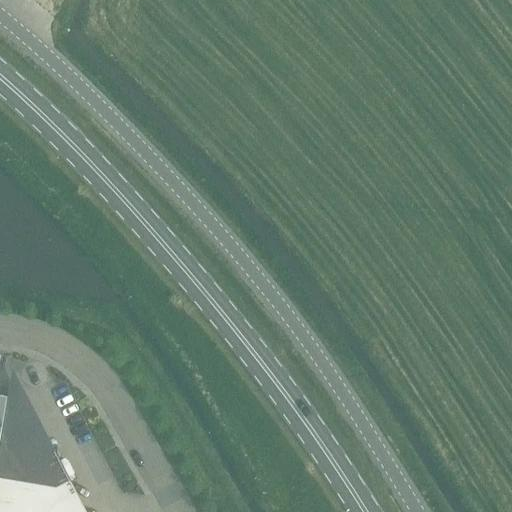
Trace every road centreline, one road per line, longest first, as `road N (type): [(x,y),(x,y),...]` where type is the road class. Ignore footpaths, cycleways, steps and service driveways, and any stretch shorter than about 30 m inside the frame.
road 1 (unclassified): [(416,511),(262,285),(158,166),(0,16)]
road 2 (primary): [(362,511),(178,262),(0,77)]
road 3 (unclassified): [(179,511),(98,376),(55,343),(0,327)]
